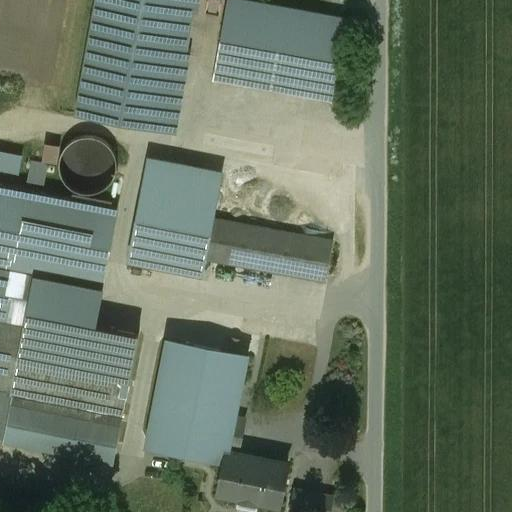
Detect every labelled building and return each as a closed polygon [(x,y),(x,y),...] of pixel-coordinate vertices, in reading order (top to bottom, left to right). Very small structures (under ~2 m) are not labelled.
[(201,0),(95,0),(75,112),(178,131),(201,0)] [(345,18),(246,0),(227,0),(213,78),(330,100),(345,18)] [(116,175),(117,164),(115,153),(109,144),(99,137),(88,135),(77,138),(67,144),(61,154),(59,165),(62,176),(68,186),(78,192),(89,194),(100,191),(109,185),(116,175)] [(56,160),(58,143),(43,141),(40,158),(56,160)] [(20,156),(0,152),(0,168),(17,172),(20,156)] [(333,243),(212,220),(217,194),(144,179),(129,259),(201,274),(205,258),(326,280),(333,243)] [(117,208),(0,184),(0,269),(36,276),(102,289),(117,208)] [(36,276),(0,269),(0,390),(13,393),(20,358),(28,315),(36,276)] [(102,289),(36,276),(28,315),(94,328),(95,324),(102,289)] [(94,328),(28,315),(20,358),(129,380),(139,333),(95,324),(94,328)] [(247,355),(168,338),(147,445),(225,461),(227,449),(229,449),(235,416),(247,355)] [(129,380),(20,358),(13,393),(11,405),(120,427),(129,380)] [(120,427),(11,405),(4,440),(113,462),(120,427)] [(229,449),(239,452),(245,418),(235,416),(229,449)] [(239,452),(229,449),(227,449),(225,461),(218,493),(280,506),(289,462),(239,452)] [(328,511),(332,496),(295,489),(289,511),(328,511)]
